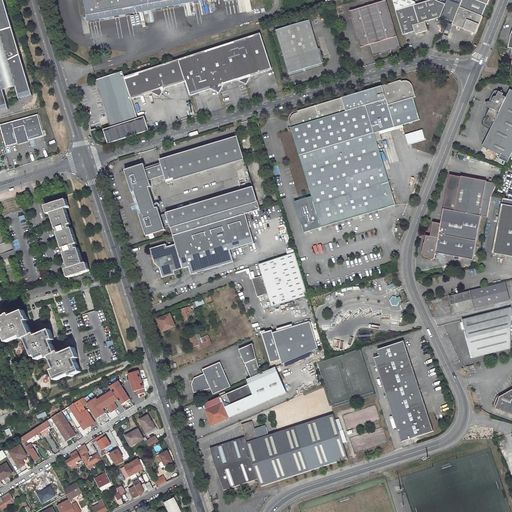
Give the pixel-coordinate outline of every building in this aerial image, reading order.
[(0,0),(0,106),(6,105),(0,86),(13,82),(17,96),(30,92),(4,0),(0,0)] [(83,0),(87,21),(131,13),(130,7),(138,6),(141,5),(160,2),(161,8),(174,6),(172,0),(188,0),(189,3),(203,0),(83,0)] [(411,0),(392,0),(395,10),(416,4),(415,2),(411,0)] [(446,0),(445,4),(434,0),(430,0),(416,4),(395,10),(403,35),(414,32),(415,35),(427,31),(425,22),(440,17),(453,22),(452,25),(476,34),(483,16),(482,16),(487,4),(488,5),(489,0),(446,0)] [(350,11),(361,48),(370,45),(373,56),(379,54),(378,52),(380,51),(381,53),(386,52),(389,54),(391,50),(400,47),(386,1),(376,4),(375,2),(369,3),(369,6),(350,11)] [(160,2),(141,5),(142,11),(161,8),(160,2)] [(319,49),(310,20),(277,30),(285,59),(289,74),(323,64),(319,49)] [(262,33),(124,77),(131,98),(151,92),(157,95),(159,91),(161,92),(163,93),(166,87),(186,81),(191,95),(211,89),(217,92),(219,88),(222,90),(225,84),(238,80),(244,83),(246,79),(249,81),(252,76),(273,69),(262,33)] [(323,64),(289,74),(290,75),(323,65),(323,64)] [(95,80),(110,128),(107,129),(108,132),(104,134),(106,141),(110,140),(111,143),(145,132),(144,129),(148,127),(146,120),(142,122),(141,118),(138,119),(131,98),(124,77),(122,71),(95,80)] [(400,81),(382,87),(297,114),(298,114),(295,115),(293,116),(292,118),(291,119),(290,121),(290,123),(290,124),(290,125),(292,125),(293,129),(291,130),(322,229),(397,206),(377,142),(382,141),(380,133),(419,120),(412,99),(415,98),(412,87),(411,85),(410,84),(408,83),(405,82),(404,82),(403,82),(401,83),(400,81)] [(507,96),(503,94),(502,91),(498,92),(498,91),(497,91),(495,91),(494,91),(494,92),(489,102),(485,103),(486,107),(490,109),(483,122),(483,124),(483,125),(484,125),(491,129),(482,147),(500,156),(498,159),(507,163),(511,153),(511,91),(510,90),(507,96)] [(39,115),(1,125),(7,147),(20,143),(19,142),(29,140),(29,141),(45,136),(39,115)] [(425,140),(422,130),(404,136),(407,146),(425,140)] [(245,160),(238,137),(161,160),(163,167),(165,176),(168,183),(245,160)] [(147,236),(166,230),(166,228),(161,215),(159,207),(156,208),(150,187),(152,186),(150,181),(147,172),(145,164),(126,170),(133,193),(135,192),(144,218),(141,218),(147,236)] [(163,167),(147,172),(150,181),(165,176),(163,167)] [(473,260),(481,216),(487,217),(491,197),(497,183),(494,183),(495,181),(491,180),(491,179),(489,178),(488,182),(486,181),(461,176),(461,177),(450,175),(441,224),(433,222),(430,237),(429,242),(427,242),(426,242),(425,242),(425,243),(424,243),(424,244),(422,254),(424,257),(428,258),(431,261),(435,259),(436,253),(473,260)] [(171,226),(174,235),(246,214),(261,209),(254,187),(167,213),(171,226)] [(71,225),(66,209),(69,208),(66,199),(45,206),(48,215),(51,214),(69,269),(66,270),(69,278),(90,271),(87,263),(84,264),(79,248),(76,250),(74,245),(78,244),(72,228),(69,230),(68,226),(71,225)] [(511,257),(511,200),(502,199),(493,254),(511,257)] [(167,213),(161,215),(166,228),(171,226),(167,213)] [(254,243),(246,214),(174,235),(173,236),(176,245),(167,247),(166,244),(151,249),(155,263),(160,268),(162,270),(164,275),(175,271),(179,270),(189,267),(192,275),(234,262),(231,250),(254,243)] [(321,245),(313,247),(315,254),(323,252),(321,245)] [(295,253),(259,264),(263,276),(264,278),(262,278),(261,276),(252,279),(258,297),(268,294),(272,307),(308,295),(295,253)] [(162,270),(160,268),(162,275),(163,278),(176,274),(175,271),(164,275),(162,270)] [(506,282),(449,296),(454,314),(510,301),(506,282)] [(402,301),(400,297),(396,299),(396,298),(393,298),(390,301),(392,306),(397,306),(398,304),(398,303),(402,301)] [(190,307),(182,310),(187,321),(191,319),(191,318),(196,317),(193,310),(191,310),(190,307)] [(4,331),(8,341),(22,335),(23,338),(26,337),(34,356),(36,355),(38,359),(47,355),(48,358),(50,356),(55,368),(52,369),(56,380),(70,374),(71,376),(75,375),(74,374),(81,371),(76,359),(79,357),(75,347),(61,353),(60,351),(57,352),(52,340),(55,339),(51,329),(37,334),(35,332),(33,333),(27,320),(30,319),(28,316),(25,309),(12,314),(11,312),(8,313),(8,314),(1,317),(7,330),(4,331)] [(511,309),(463,321),(472,358),(510,349),(511,309)] [(283,364),(319,349),(311,321),(274,333),(273,330),(266,332),(263,333),(264,337),(271,362),(281,360),(283,364)] [(198,333),(190,337),(194,347),(198,346),(200,350),(212,345),(211,341),(204,344),(204,342),(202,343),(198,333)] [(379,355),(373,356),(401,441),(433,430),(419,387),(420,387),(419,384),(418,385),(404,340),(377,348),(379,355)] [(252,378),(261,374),(253,344),(240,349),(252,378)] [(214,394),(231,386),(221,362),(203,369),(205,374),(195,378),(192,384),(194,393),(211,388),(214,394)] [(277,367),(268,370),(261,374),(252,378),(248,379),(250,384),(204,404),(213,424),(288,392),(277,367)] [(127,372),(133,395),(144,393),(138,370),(127,372)] [(108,385),(119,405),(129,400),(118,380),(108,385)] [(111,391),(89,404),(97,418),(105,413),(103,408),(108,406),(111,412),(118,408),(114,401),(116,400),(111,391)] [(511,391),(499,398),(495,410),(511,415),(511,391)] [(83,397),(69,406),(85,430),(89,427),(95,423),(87,409),(84,405),(86,403),(83,397)] [(61,412),(56,415),(72,438),(76,435),(62,414),(61,412)] [(277,482),(348,458),(334,413),(269,434),(266,425),(255,428),(253,421),(242,424),(246,436),(210,447),(224,490),(255,481),(259,484),(260,483),(262,487),(277,482)] [(72,438),(56,415),(49,420),(50,422),(53,420),(61,432),(64,437),(67,441),(72,438)] [(147,416),(139,421),(146,433),(154,429),(151,422),(147,416)] [(49,420),(34,429),(37,434),(50,425),(49,423),(50,422),(49,420)] [(154,429),(146,433),(147,436),(157,431),(152,422),(151,422),(154,429)] [(133,432),(125,437),(130,446),(143,439),(137,428),(132,431),(133,432)] [(26,441),(37,434),(34,429),(20,438),(25,447),(28,445),(26,441)] [(99,451),(110,446),(112,449),(118,446),(110,431),(92,439),(99,451)] [(154,436),(145,442),(148,447),(157,442),(154,436)] [(20,445),(10,452),(19,468),(25,465),(27,469),(29,467),(27,463),(30,462),(20,445)] [(31,445),(26,448),(35,461),(39,458),(31,445)] [(109,454),(116,466),(123,462),(120,457),(122,456),(118,449),(109,454)] [(71,456),(69,456),(70,458),(66,461),(70,470),(77,466),(75,462),(81,459),(76,450),(70,454),(71,456)] [(167,451),(157,456),(160,463),(163,461),(165,465),(172,461),(167,451)] [(87,453),(81,455),(87,467),(100,460),(97,454),(90,458),(87,453)] [(138,459),(124,467),(120,469),(125,479),(133,474),(141,470),(143,469),(138,459)] [(6,464),(0,467),(0,480),(12,473),(6,464)] [(168,479),(178,475),(176,469),(166,473),(168,479)] [(112,485),(105,472),(95,478),(101,490),(102,490),(112,485)] [(153,481),(157,487),(166,482),(163,476),(153,481)] [(132,487),(131,487),(131,489),(129,490),(133,498),(140,495),(140,496),(142,495),(144,491),(147,490),(148,491),(153,489),(149,482),(145,485),(144,484),(141,485),(137,477),(132,480),(135,487),(133,488),(132,487)] [(76,484),(64,490),(66,494),(78,487),(76,484)] [(50,486),(37,493),(42,502),(55,495),(50,486)] [(78,487),(66,494),(67,495),(70,500),(81,493),(80,490),(79,488),(78,487)] [(9,491),(0,497),(0,507),(1,509),(12,503),(9,497),(11,496),(9,491)] [(66,496),(55,502),(58,508),(67,503),(66,501),(68,499),(66,496)] [(176,497),(164,503),(167,508),(165,508),(166,510),(168,509),(169,511),(181,511),(177,504),(178,503),(181,501),(180,500),(179,501),(176,497)] [(99,504),(92,507),(94,511),(102,511),(107,510),(101,499),(98,501),(99,504)] [(76,502),(72,504),(76,511),(79,511),(81,511),(76,502)]
